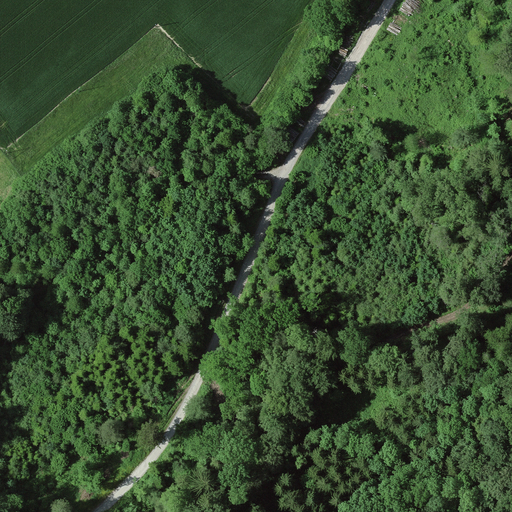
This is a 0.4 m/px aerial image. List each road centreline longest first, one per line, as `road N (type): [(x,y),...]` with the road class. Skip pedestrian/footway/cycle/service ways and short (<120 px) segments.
road 1 (tertiary): [(388,0),(289,166),(179,417),(97,511)]
road 2 (track): [(211,354),(220,392),(239,418),(293,422),(341,370),(406,329),(461,311),(511,257)]
road 3 (track): [(56,271),(103,230),(174,189),(232,175),(285,174)]
